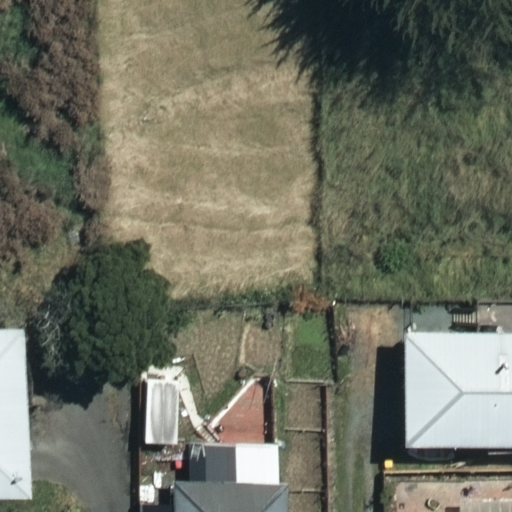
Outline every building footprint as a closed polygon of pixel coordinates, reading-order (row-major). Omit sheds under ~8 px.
[(511,323),(389,323),(388,428),(511,428),(511,323)] [(8,325),(0,324),(0,480),(12,481),(8,325)] [(169,373),(136,373),(136,435),(169,435),(169,373)] [(265,511),(265,470),(163,470),(162,511),(265,511)] [(449,511),(511,511),(511,480),(449,481),(449,511)]
